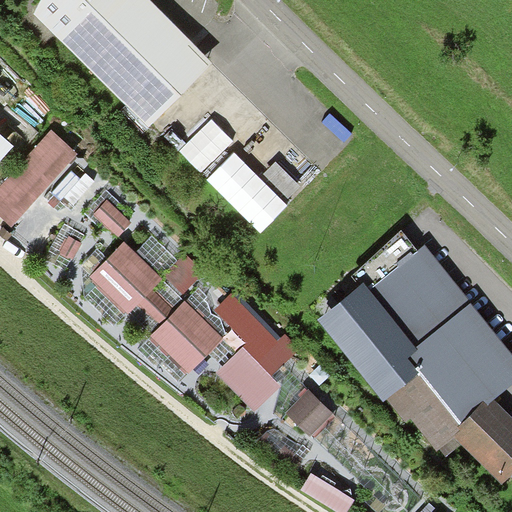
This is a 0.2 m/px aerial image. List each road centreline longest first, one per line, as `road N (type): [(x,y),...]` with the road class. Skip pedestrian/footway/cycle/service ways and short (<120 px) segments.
road 1 (track): [(0,257),(107,357),(319,511)]
road 2 (tertiary): [(253,0),(511,247)]
